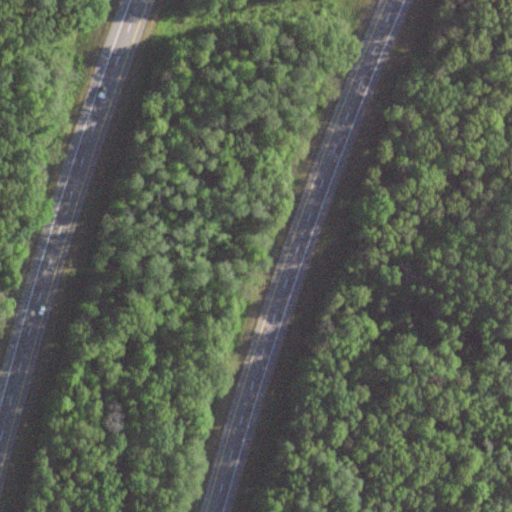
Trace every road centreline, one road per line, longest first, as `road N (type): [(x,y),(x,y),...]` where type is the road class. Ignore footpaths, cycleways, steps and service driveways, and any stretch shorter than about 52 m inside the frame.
road 1 (motorway): [(201,511),(282,223),(369,0)]
road 2 (motorway): [(108,0),(28,229),(0,342)]
